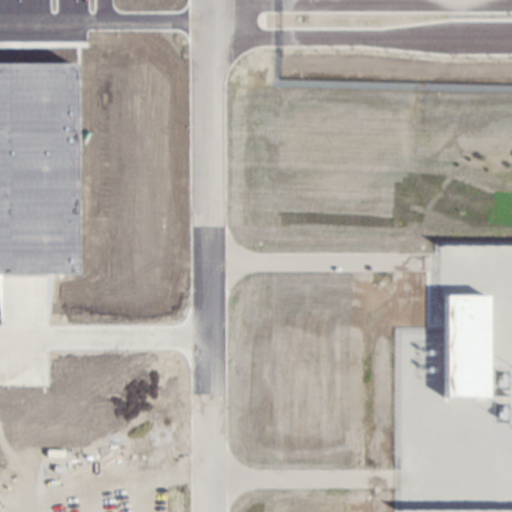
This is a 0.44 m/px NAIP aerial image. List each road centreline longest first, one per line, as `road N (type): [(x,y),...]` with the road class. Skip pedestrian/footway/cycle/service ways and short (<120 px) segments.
road 1 (residential): [(207,0),(208,511)]
road 2 (residential): [(511,2),(259,2),(208,21)]
road 3 (residential): [(208,21),(260,35),(511,35)]
